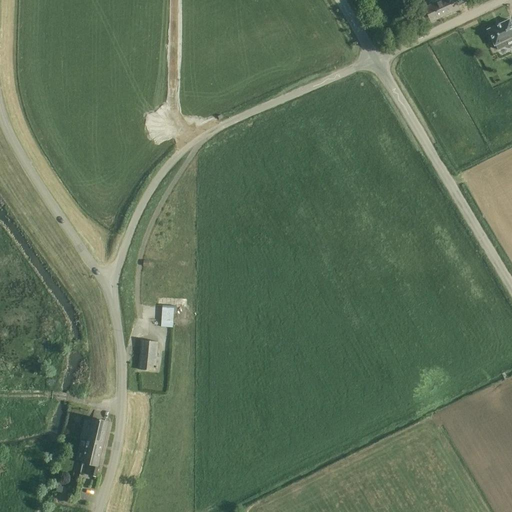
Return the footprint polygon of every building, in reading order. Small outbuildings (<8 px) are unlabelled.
[(441,0),(442,1),(419,11),(424,23),(431,21),(459,9),(458,6),(470,1),(469,0),(441,0)] [(511,25),(510,21),(509,20),(508,20),(500,24),(496,26),(488,30),(487,30),(488,31),(488,33),(487,33),(490,40),(491,39),(495,46),(496,45),(498,50),(507,45),(505,41),(511,37),(511,25)] [(172,308),(163,308),(162,327),(171,327),(172,308)] [(158,342),(141,340),(138,369),(155,371),(158,342)] [(93,418),(87,441),(103,444),(108,421),(98,419),(93,418)] [(96,476),(103,444),(87,441),(82,463),(93,465),(90,475),(96,476)]
